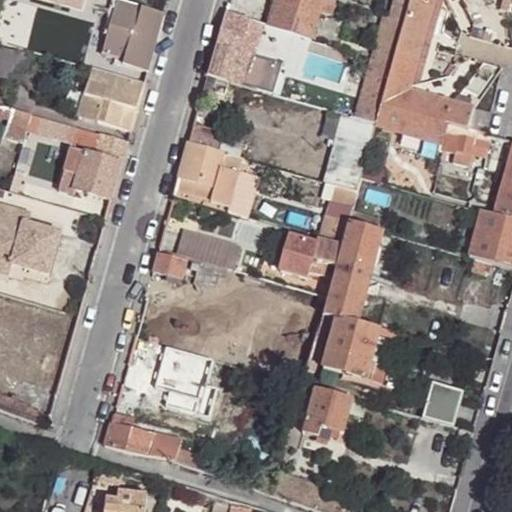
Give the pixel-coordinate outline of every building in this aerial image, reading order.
[(145,79),(163,15),(113,0),(111,6),(115,7),(112,17),(108,33),(103,54),(123,60),(119,71),(145,79)] [(274,0),(267,24),(311,38),(319,10),(330,12),(333,0),(274,0)] [(410,0),(405,21),(393,64),(390,76),(385,93),(382,106),(463,129),(468,130),(473,108),(409,90),(434,0),(410,0)] [(410,0),(396,0),(391,17),(405,21),(410,0)] [(247,18),(226,11),(207,74),(220,77),(256,88),(259,79),(245,75),(251,51),(239,48),(247,18)] [(91,29),(108,33),(112,17),(95,13),(91,29)] [(393,64),(405,21),(391,17),(385,16),(372,58),(393,64)] [(264,23),(247,18),(239,48),(251,51),(256,52),(264,23)] [(0,79),(9,82),(13,67),(26,69),(29,56),(0,48),(0,79)] [(390,76),(393,64),(372,58),(369,70),(390,76)] [(76,116),(130,132),(144,83),(90,67),(76,116)] [(369,70),(365,86),(385,93),(390,76),(369,70)] [(207,74),(202,95),(214,98),(220,77),(207,74)] [(365,86),(358,115),(378,121),(382,106),(385,93),(365,86)] [(382,106),(378,121),(377,123),(382,124),(417,133),(444,142),(442,149),(456,152),(457,148),(485,155),(489,142),(473,138),(460,135),(463,129),(382,106)] [(1,140),(21,145),(29,116),(0,107),(0,119),(6,122),(1,140)] [(338,138),(343,116),(329,112),(323,134),(330,137),(338,138)] [(373,137),(377,125),(343,116),(338,138),(336,145),(326,179),(328,180),(358,189),(373,137)] [(195,123),(190,142),(233,154),(237,140),(224,137),(226,132),(195,123)] [(382,124),(377,123),(377,125),(373,137),(378,139),(382,124)] [(468,130),(463,129),(460,135),(473,138),(475,132),(468,130)] [(224,137),(237,140),(238,135),(226,132),(224,137)] [(444,142),(417,133),(413,148),(441,155),(442,149),(444,142)] [(127,143),(97,135),(91,157),(121,165),(127,143)] [(237,140),(233,154),(239,155),(244,137),(238,135),(237,140)] [(511,151),(511,150),(511,142),(496,137),(493,145),(511,151)] [(233,154),(190,142),(177,189),(250,211),(264,163),(244,157),(239,155),(233,154)] [(61,180),(68,182),(70,174),(75,175),(82,154),(69,150),(61,180)] [(496,207),(511,211),(511,150),(511,151),(511,155),(508,166),(497,201),(492,199),(490,205),(496,207)] [(71,189),(112,201),(121,165),(91,157),(82,154),(75,175),(70,174),(68,182),(61,180),(57,193),(70,196),(71,189)] [(508,166),(511,155),(504,154),(502,164),(508,166)] [(10,192),(16,194),(19,179),(13,177),(10,192)] [(350,222),(358,189),(328,180),(324,199),(331,201),(328,218),(325,217),(321,237),(344,243),(350,222)] [(365,183),(362,191),(371,193),(373,185),(365,183)] [(19,210),(0,205),(0,263),(13,268),(14,265),(51,275),(63,233),(31,224),(25,223),(19,210)] [(511,211),(496,207),(494,214),(511,219),(511,211)] [(511,219),(494,214),(474,209),(471,216),(478,218),(468,256),(474,257),(507,267),(511,268),(511,219)] [(33,214),(19,210),(25,223),(31,224),(33,214)] [(358,216),(356,224),(381,230),(384,222),(358,216)] [(356,224),(350,222),(344,243),(337,265),(331,291),(329,297),(327,304),(324,314),(337,318),(357,323),(358,317),(347,314),(365,252),(376,255),(383,231),(381,230),(356,224)] [(408,224),(404,237),(409,238),(413,225),(408,224)] [(184,233),(178,254),(188,257),(201,260),(234,270),(241,249),(184,233)] [(337,265),(344,243),(321,237),(313,235),(311,241),(293,236),(284,270),(310,277),(312,270),(328,275),(332,264),(337,265)] [(178,254),(160,248),(158,254),(187,262),(188,257),(178,254)] [(347,314),(358,317),(376,255),(365,252),(347,314)] [(187,262),(158,254),(153,271),(175,277),(174,282),(181,284),(184,272),(187,262)] [(504,275),(507,267),(474,257),(471,270),(483,273),(484,270),(504,275)] [(235,278),(237,271),(234,270),(201,260),(200,266),(197,277),(194,282),(207,286),(208,282),(213,284),(217,273),(235,278)] [(13,268),(0,263),(0,273),(11,276),(13,268)] [(327,304),(329,297),(321,295),(319,302),(327,304)] [(275,323),(279,311),(269,308),(265,321),(275,323)] [(311,358),(322,322),(279,311),(275,323),(269,346),(274,348),(298,354),(311,358)] [(337,318),(324,314),(322,322),(326,324),(335,327),(337,318)] [(357,323),(337,318),(335,327),(325,363),(319,362),(316,368),(323,369),(321,375),(330,378),(332,372),(365,381),(376,336),(393,341),(395,333),(357,323)] [(326,324),(322,322),(311,358),(311,361),(318,358),(326,324)] [(376,336),(365,381),(382,386),(393,341),(376,336)] [(297,360),(298,354),(274,348),(272,354),(297,360)] [(308,369),(310,364),(301,362),(295,382),(304,384),(308,369)] [(314,370),(308,369),(304,384),(314,387),(351,398),(358,400),(360,393),(316,381),(314,370)] [(431,383),(421,418),(453,427),(463,392),(431,383)] [(351,398),(314,387),(302,432),(316,436),(317,442),(326,445),(330,430),(342,433),(351,398)] [(17,417),(22,406),(7,400),(2,412),(17,417)] [(17,417),(38,425),(41,413),(22,406),(17,417)] [(134,421),(114,414),(111,422),(131,428),(134,421)] [(202,472),(206,459),(176,450),(178,443),(131,428),(111,422),(104,446),(129,453),(144,455),(161,459),(173,462),(202,472)] [(343,511),(348,500),(278,475),(273,496),(319,511),(343,511)] [(251,488),(270,495),(274,482),(256,476),(251,488)] [(143,511),(145,493),(118,490),(116,497),(108,496),(106,511),(143,511)] [(230,511),(232,506),(215,500),(211,511),(230,511)]
